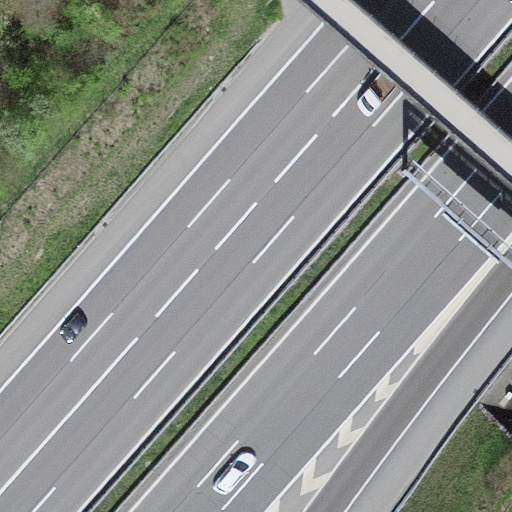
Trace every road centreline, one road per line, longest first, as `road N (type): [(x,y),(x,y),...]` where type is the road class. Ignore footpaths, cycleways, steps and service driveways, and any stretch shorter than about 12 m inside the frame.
road 1 (motorway): [(435,0),(0,492)]
road 2 (motorway): [(198,511),(511,156)]
road 3 (motorway): [(327,511),(511,250)]
road 4 (track): [(326,0),(511,161)]
